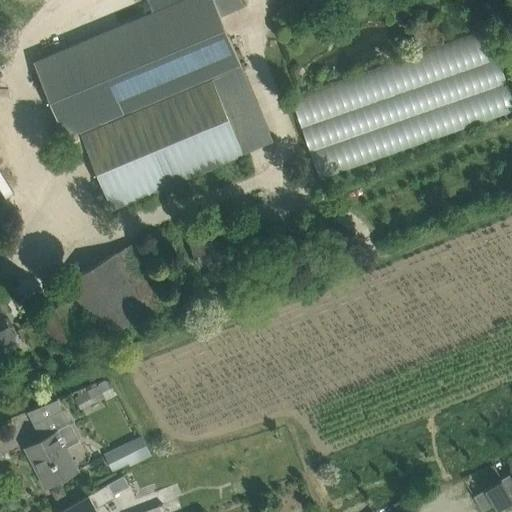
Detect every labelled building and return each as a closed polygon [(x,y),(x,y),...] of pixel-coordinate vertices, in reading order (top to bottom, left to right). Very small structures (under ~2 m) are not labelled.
[(182,0),(155,11),(34,62),(59,123),(56,124),(61,138),(211,75),(242,63),(215,0),(182,0)] [(442,20),(421,21),(423,45),(443,44),(442,20)] [(288,100),(317,182),(511,112),(511,97),(488,30),(288,100)] [(211,75),(61,138),(70,157),(87,150),(112,209),(244,154),(211,75)] [(186,234),(195,262),(213,256),(216,265),(256,252),(244,216),(186,234)] [(287,227),(305,264),(324,254),(306,218),(287,227)] [(67,280),(98,335),(170,294),(144,248),(142,249),(137,240),(67,280)] [(40,310),(61,346),(91,329),(70,293),(40,310)] [(0,366),(5,363),(0,354),(0,340),(14,332),(3,312),(6,310),(0,300),(0,366)] [(110,378),(103,381),(108,393),(103,395),(106,400),(119,394),(110,378)] [(42,439),(26,447),(46,486),(78,470),(66,447),(79,440),(58,398),(27,411),(42,439)] [(103,451),(111,469),(126,461),(127,464),(131,462),(130,460),(134,458),(135,461),(150,454),(139,433),(103,451)] [(511,471),(501,478),(511,495),(511,471)] [(98,511),(96,507),(113,497),(112,495),(130,485),(124,475),(61,511),(98,511)] [(511,495),(501,478),(473,495),(473,496),(483,511),(494,504),(497,509),(511,499),(511,495)] [(131,511),(166,511),(161,500),(131,511)]
